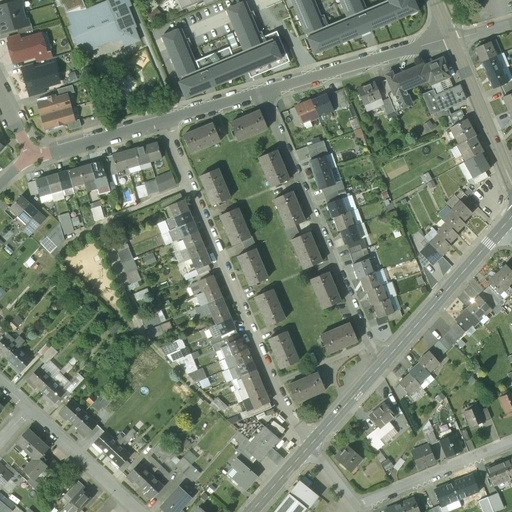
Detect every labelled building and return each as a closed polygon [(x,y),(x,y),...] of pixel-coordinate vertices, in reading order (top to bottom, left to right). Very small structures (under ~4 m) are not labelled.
[(63,6),(66,13),(79,7),(81,10),(85,8),(81,0),(59,0),(62,7),(63,6)] [(105,0),(106,2),(85,10),(85,8),(81,10),(79,7),(66,13),(74,32),(79,30),(81,33),(73,37),(77,46),(78,45),(82,56),(90,53),(89,51),(98,48),(97,46),(112,40),(113,43),(121,40),(124,47),(139,41),(134,28),(136,27),(127,7),(130,6),(127,0),(105,0)] [(176,0),(181,9),(202,0),(176,0)] [(309,0),(290,0),(314,55),(418,11),(413,0),(385,0),(363,10),(358,0),(339,0),(346,16),(321,27),(309,0)] [(9,4),(0,6),(0,19),(0,20),(23,14),(21,8),(19,7),(17,2),(17,1),(9,4)] [(242,3),(225,10),(242,50),(231,54),(229,47),(195,62),(198,69),(195,70),(178,30),(160,37),(180,82),(178,82),(185,99),(258,69),(261,70),(265,70),(267,68),(268,65),(282,59),(271,34),(261,38),(255,26),(252,27),(242,3)] [(23,14),(0,20),(1,23),(0,24),(0,26),(2,33),(16,29),(24,26),(23,21),(24,19),(23,14)] [(30,24),(24,26),(16,29),(18,35),(32,31),(30,24)] [(9,44),(7,45),(13,64),(34,57),(47,53),(41,34),(21,41),(9,44)] [(9,44),(21,41),(19,35),(7,38),(9,44)] [(490,42),(474,49),(480,62),(495,56),(490,42)] [(47,53),(34,57),(36,63),(52,58),(50,52),(47,53)] [(495,56),(480,62),(486,76),(501,69),(495,56)] [(422,67),(427,78),(430,85),(438,81),(449,77),(441,59),(422,67)] [(32,64),(21,67),(23,73),(34,70),(32,64)] [(23,73),(22,73),(28,92),(43,87),(58,83),(55,72),(51,73),(49,65),(34,70),(23,73)] [(394,76),(392,78),(387,81),(392,92),(404,87),(427,78),(422,67),(422,65),(394,76)] [(501,69),(486,76),(491,89),(507,83),(501,69)] [(393,72),(386,75),(385,75),(385,76),(387,81),(392,78),(394,76),(393,72)] [(387,81),(382,83),(386,95),(392,92),(387,81)] [(438,81),(430,85),(432,90),(435,96),(443,93),(438,81)] [(373,83),(356,90),(363,105),(380,98),(373,83)] [(72,86),(57,90),(59,96),(67,94),(68,95),(74,93),(72,86)] [(458,86),(453,89),(457,98),(462,96),(458,86)] [(43,87),(28,92),(30,97),(45,93),(43,87)] [(392,92),(386,95),(388,99),(394,112),(409,105),(410,102),(404,87),(392,92)] [(348,100),(343,89),(342,89),(343,90),(338,92),(342,102),(346,101),(348,100)] [(457,98),(453,89),(443,93),(435,96),(434,96),(440,110),(440,111),(446,108),(464,100),(462,96),(457,98)] [(435,96),(432,90),(421,95),(430,116),(435,114),(435,113),(440,110),(434,96),(435,96)] [(337,92),(330,96),(329,95),(333,106),(342,102),(338,92),(337,91),(337,92)] [(511,93),(501,98),(507,111),(511,109),(511,93)] [(59,96),(52,98),(51,97),(50,97),(48,97),(48,99),(37,102),(41,116),(71,107),(68,95),(67,94),(59,96)] [(325,95),(310,101),(317,116),(324,113),(325,115),(333,112),(334,112),(326,94),(325,95)] [(394,112),(388,99),(381,102),(382,102),(387,114),(386,114),(386,115),(394,112)] [(310,101),(296,107),(295,107),(300,120),(301,123),(302,122),(309,119),(309,121),(317,118),(318,118),(317,116),(310,101)] [(342,102),(333,106),(335,110),(343,107),(343,108),(348,106),(346,101),(342,102)] [(71,107),(41,116),(45,130),(56,127),(57,129),(59,128),(60,127),(60,126),(67,124),(75,122),(75,120),(71,107)] [(446,108),(440,111),(440,110),(435,113),(435,114),(438,120),(449,115),(446,108)] [(300,120),(296,109),(295,109),(296,110),(291,112),(291,111),(290,111),(295,123),(300,120)] [(449,115),(451,121),(463,116),(462,115),(461,116),(459,111),(460,111),(460,110),(449,115)] [(259,111),(230,124),(237,142),(267,129),(259,111)] [(75,122),(67,124),(69,130),(81,127),(79,119),(75,120),(75,122)] [(466,120),(449,129),(457,145),(473,136),(474,135),(466,120)] [(212,124),(183,136),(190,154),(220,141),(212,124)] [(457,145),(456,146),(464,162),(480,153),(481,152),(473,136),(457,145)] [(323,141),(306,147),(308,153),(325,147),(323,141)] [(156,144),(145,147),(149,162),(160,158),(156,144)] [(145,147),(134,150),(138,165),(149,162),(145,147)] [(325,147),(308,153),(311,161),(325,156),(328,155),(325,147)] [(138,165),(134,150),(123,153),(127,168),(138,165)] [(276,151),(258,158),(270,188),(289,180),(276,151)] [(123,153),(112,156),(116,171),(127,168),(123,153)] [(464,162),(463,162),(472,178),(473,178),(484,172),(489,169),(480,153),(464,162)] [(112,156),(106,158),(110,170),(111,175),(117,174),(116,171),(112,156)] [(311,161),(309,161),(314,175),(330,170),(325,156),(311,161)] [(106,158),(99,159),(100,162),(101,162),(104,172),(110,170),(106,158)] [(100,162),(90,165),(94,180),(105,177),(104,172),(101,162),(100,162)] [(90,165),(79,169),(85,191),(96,188),(94,180),(90,165)] [(79,169),(68,172),(72,187),(75,195),(85,192),(85,191),(79,169)] [(217,169),(200,176),(212,206),(230,199),(217,169)] [(330,170),(314,175),(319,190),(321,189),(334,185),(335,184),(330,170)] [(68,172),(57,175),(61,190),(72,187),(68,172)] [(484,172),(473,178),(476,183),(487,178),(484,172)] [(170,173),(155,179),(155,180),(158,192),(175,184),(170,173)] [(57,175),(46,178),(50,193),(61,190),(57,175)] [(105,177),(94,180),(96,188),(107,185),(105,177)] [(46,178),(35,181),(38,193),(39,196),(50,193),(46,178)] [(155,180),(144,183),(144,185),(147,195),(158,192),(155,180)] [(35,181),(27,183),(30,196),(38,193),(35,181)] [(144,185),(135,187),(139,199),(147,196),(147,195),(144,185)] [(334,185),(321,189),(323,194),(335,189),(336,192),(337,192),(334,185)] [(335,189),(323,194),(325,199),(337,195),(336,192),(335,189)] [(291,192),(273,200),(286,229),(295,226),(304,222),(291,192)] [(337,195),(325,199),(327,204),(339,200),(337,192),(336,192),(337,195)] [(179,194),(158,204),(160,211),(163,210),(163,209),(169,207),(182,201),(179,194)] [(20,197),(9,208),(18,216),(29,205),(20,197)] [(468,197),(463,202),(472,210),(471,209),(475,205),(476,206),(468,197)] [(8,207),(0,199),(0,208),(4,212),(8,207)] [(327,204),(326,204),(326,205),(327,205),(331,218),(346,213),(342,200),(342,199),(339,200),(327,204)] [(182,201),(169,207),(173,217),(188,211),(183,201),(182,201)] [(460,202),(455,207),(454,205),(450,210),(450,209),(450,210),(452,212),(464,225),(465,224),(462,222),(471,214),(472,213),(459,201),(460,202)] [(37,212),(29,205),(18,216),(27,224),(37,212)] [(100,207),(91,210),(94,221),(103,218),(100,207)] [(169,207),(163,209),(163,210),(167,220),(173,217),(169,207)] [(249,238),(237,209),(220,216),(232,246),(241,242),(250,238),(249,238)] [(91,210),(82,212),(85,225),(94,222),(94,221),(91,210)] [(188,211),(173,217),(174,219),(178,228),(192,222),(188,211)] [(44,219),(37,212),(27,224),(33,230),(44,219)] [(331,218),(331,219),(333,218),(338,231),(353,226),(349,213),(349,212),(346,213),(331,218)] [(453,214),(448,218),(447,217),(443,221),(442,221),(445,223),(457,236),(458,235),(455,233),(464,225),(452,212),(453,214)] [(68,213),(59,215),(61,223),(70,220),(68,213)] [(174,219),(165,223),(169,231),(178,228),(174,219)] [(70,220),(61,223),(64,234),(73,231),(70,220)] [(192,222),(178,228),(182,238),(196,232),(192,222)] [(446,225),(441,229),(441,228),(436,232),(451,247),(448,244),(457,236),(445,223),(444,223),(446,225)] [(33,230),(27,224),(22,229),(29,235),(33,230)] [(59,224),(46,237),(57,247),(64,240),(59,224)] [(353,226),(338,231),(338,232),(340,231),(344,244),(344,245),(345,245),(360,239),(355,225),(353,226)] [(295,226),(286,229),(285,229),(289,241),(291,241),(291,240),(299,237),(295,226)] [(169,231),(173,242),(176,241),(182,238),(178,228),(169,231)] [(196,232),(182,238),(186,249),(201,243),(196,232)] [(439,236),(434,240),(433,239),(429,243),(441,256),(442,256),(441,255),(450,247),(451,247),(436,232),(435,232),(438,235),(439,236)] [(299,237),(291,240),(291,241),(303,270),(321,263),(309,233),(299,237)] [(57,247),(46,237),(45,239),(47,241),(47,240),(55,249),(57,247)] [(250,238),(241,242),(244,247),(254,243),(251,237),(249,238),(250,238)] [(125,238),(113,243),(115,247),(126,242),(127,242),(125,238)] [(182,238),(176,241),(180,251),(186,249),(182,238)] [(366,249),(362,238),(360,239),(345,245),(347,249),(359,245),(361,250),(366,249)] [(55,249),(47,240),(47,241),(45,239),(40,244),(49,254),(49,255),(55,249)] [(126,242),(115,247),(118,253),(128,249),(126,242)] [(180,251),(180,252),(184,262),(205,253),(201,243),(186,249),(180,251)] [(256,249),(254,243),(244,247),(246,253),(254,249),(254,250),(256,249)] [(426,249),(424,248),(419,252),(421,254),(429,262),(432,265),(441,256),(429,243),(428,244),(430,245),(426,249)] [(359,245),(347,249),(349,254),(361,250),(359,245)] [(118,253),(117,254),(121,264),(132,259),(128,249),(118,253)] [(254,250),(254,249),(246,253),(237,257),(250,286),(267,279),(254,250)] [(363,256),(351,260),(353,264),(368,259),(369,259),(366,249),(361,250),(363,256)] [(361,250),(349,254),(351,260),(363,256),(361,250)] [(144,256),(148,265),(159,260),(155,252),(144,256)] [(184,262),(183,263),(188,273),(195,270),(207,265),(210,264),(205,253),(184,262)] [(421,254),(417,257),(422,268),(428,262),(429,262),(421,254)] [(132,259),(121,264),(123,268),(134,264),(132,259)] [(353,264),(352,265),(357,278),(357,279),(359,278),(375,273),(373,273),(368,260),(368,259),(353,264)] [(134,264),(123,268),(126,275),(136,270),(137,270),(134,264)] [(207,265),(195,270),(198,276),(207,272),(209,271),(207,265)] [(511,272),(505,265),(496,274),(508,286),(511,282),(511,272)] [(136,270),(126,275),(128,279),(138,275),(136,270)] [(198,276),(195,277),(197,282),(209,277),(207,272),(198,276)] [(328,273),(310,280),(322,310),(340,302),(328,273)] [(375,273),(359,278),(364,292),(382,286),(381,285),(379,286),(375,273)] [(508,286),(496,274),(487,282),(499,295),(508,286)] [(138,275),(128,279),(130,285),(140,281),(138,275)] [(197,282),(190,286),(195,296),(202,293),(216,287),(212,276),(209,277),(197,282)] [(382,286),(364,292),(366,292),(371,305),(370,305),(388,299),(386,299),(381,286),(382,286)] [(216,287),(202,293),(206,304),(221,298),(216,287)] [(501,300),(488,287),(484,291),(497,304),(501,300)] [(146,289),(133,295),(136,302),(149,296),(146,289)] [(284,320),(272,290),(254,297),(267,327),(284,320)] [(497,304),(484,291),(478,297),(490,310),(497,304)] [(206,304),(202,293),(197,295),(201,306),(206,304)] [(490,310),(478,297),(466,308),(477,320),(482,314),(484,316),(490,310)] [(201,306),(195,308),(200,319),(206,316),(225,308),(221,298),(206,304),(201,306)] [(388,299),(370,305),(371,306),(373,305),(377,317),(377,318),(386,315),(393,312),(388,299),(389,299),(388,299)] [(225,308),(206,316),(210,327),(230,318),(226,308),(225,308)] [(477,320),(466,308),(454,320),(465,332),(471,326),(473,327),(479,321),(477,320)] [(386,315),(378,318),(376,319),(378,325),(388,321),(386,315)] [(22,322),(17,316),(8,325),(14,331),(22,322)] [(210,327),(214,338),(220,336),(234,330),(230,318),(210,327)] [(153,319),(142,323),(145,330),(156,325),(153,319)] [(349,324),(320,336),(327,354),(357,342),(349,324)] [(464,333),(456,324),(455,324),(456,325),(452,329),(451,328),(451,329),(459,337),(464,333)] [(159,326),(146,331),(151,339),(163,334),(159,326)] [(459,337),(451,329),(452,330),(447,334),(447,333),(446,333),(455,342),(459,337)] [(234,330),(220,336),(222,341),(236,335),(234,330)] [(286,332),(268,340),(280,369),(298,362),(286,332)] [(455,342),(446,333),(446,334),(447,334),(443,338),(442,337),(451,346),(455,342)] [(222,341),(211,345),(214,352),(221,350),(224,357),(231,354),(227,345),(239,340),(236,335),(222,341)] [(220,336),(214,338),(209,340),(211,345),(222,341),(220,336)] [(12,343),(5,337),(0,342),(0,356),(1,354),(7,360),(18,348),(24,342),(18,337),(12,343)] [(451,346),(442,337),(442,338),(443,338),(439,342),(438,341),(438,342),(446,350),(451,346)] [(239,340),(227,345),(231,354),(232,356),(246,350),(242,339),(239,340)] [(446,350),(438,342),(438,343),(434,347),(434,346),(433,346),(442,355),(446,350)] [(172,343),(160,348),(165,354),(175,350),(172,343)] [(46,344),(38,353),(42,357),(50,348),(46,344)] [(57,353),(51,347),(50,348),(42,357),(40,358),(46,364),(57,353)] [(31,361),(18,348),(7,360),(13,365),(11,367),(18,374),(31,361)] [(232,356),(225,359),(229,369),(236,367),(250,360),(246,350),(232,356)] [(428,352),(418,361),(417,361),(429,375),(430,375),(428,373),(438,364),(439,365),(439,364),(428,352)] [(194,366),(189,355),(175,361),(187,375),(197,371),(195,366),(194,366)] [(250,360),(236,367),(241,377),(255,371),(250,360)] [(429,375),(417,361),(417,362),(418,363),(408,372),(420,386),(419,385),(429,375),(429,376),(429,375)] [(71,367),(67,364),(59,372),(62,375),(65,372),(66,373),(71,367)] [(52,380),(39,368),(26,381),(33,388),(35,386),(41,391),(52,380)] [(197,371),(187,375),(195,384),(206,379),(202,369),(197,371)] [(255,371),(241,377),(241,379),(237,381),(240,389),(245,388),(259,381),(255,371)] [(420,386),(408,372),(407,373),(409,374),(398,384),(398,383),(398,384),(399,385),(406,393),(409,396),(409,395),(419,386),(420,386)] [(317,373),(287,386),(295,403),(324,391),(317,373)] [(65,392),(52,380),(41,391),(47,397),(45,399),(52,405),(59,399),(63,394),(65,392)] [(259,381),(245,388),(249,398),(264,392),(259,381)] [(406,393),(399,385),(393,390),(399,400),(406,393)] [(240,389),(238,391),(242,401),(249,398),(245,388),(240,389)] [(249,398),(242,401),(249,417),(256,414),(254,409),(268,403),(264,392),(249,398)] [(511,392),(499,398),(505,413),(511,410),(511,392)] [(195,395),(188,402),(192,407),(199,399),(195,395)] [(91,396),(86,401),(90,406),(96,400),(91,396)] [(61,400),(59,399),(52,405),(56,409),(62,402),(61,400)] [(103,407),(96,400),(90,406),(98,412),(103,407)] [(223,409),(215,400),(213,401),(210,405),(217,412),(223,409)] [(84,413),(71,401),(59,414),(66,421),(67,419),(73,424),(84,413)] [(268,403),(254,409),(256,414),(271,408),(268,403)] [(384,404),(369,417),(378,427),(380,429),(388,422),(394,417),(384,404)] [(483,422),(477,407),(464,412),(469,428),(483,422)] [(491,419),(486,408),(481,410),(485,421),(491,419)] [(97,425),(84,413),(73,424),(79,430),(77,432),(84,438),(97,425)] [(380,440),(393,429),(388,422),(380,429),(378,427),(373,431),(380,440)] [(277,439),(265,428),(258,435),(271,446),(277,439)] [(48,448),(28,429),(6,453),(14,461),(13,462),(14,463),(30,478),(33,480),(36,477),(40,472),(41,473),(44,470),(43,469),(46,466),(43,463),(45,461),(42,455),(48,448)] [(128,433),(124,429),(119,435),(122,439),(128,433)] [(128,433),(122,439),(127,443),(136,433),(131,429),(128,433)] [(465,430),(459,432),(464,443),(469,441),(465,430)] [(380,440),(373,431),(366,437),(374,453),(383,446),(380,440)] [(432,431),(423,435),(428,446),(437,443),(432,431)] [(114,441),(104,432),(92,445),(99,452),(101,450),(107,456),(117,444),(114,441)] [(246,439),(239,433),(233,439),(240,445),(246,439)] [(119,435),(114,441),(117,444),(122,439),(119,435)] [(251,443),(245,450),(253,457),(256,459),(262,453),(264,454),(271,446),(258,435),(251,443)] [(454,435),(439,441),(446,457),(461,451),(454,435)] [(253,457),(245,450),(251,443),(246,439),(240,445),(236,451),(240,455),(249,462),(253,457)] [(161,441),(153,450),(155,452),(147,460),(157,469),(171,454),(173,452),(161,441)] [(185,441),(181,446),(185,450),(190,445),(185,441)] [(130,456),(117,444),(107,456),(113,461),(111,463),(118,470),(125,461),(130,456)] [(427,445),(412,452),(411,454),(417,469),(434,462),(427,445)] [(361,459),(348,448),(343,454),(341,452),(335,459),(350,472),(361,459)] [(14,461),(6,453),(1,459),(6,464),(10,467),(14,463),(13,462),(14,461)] [(182,458),(179,462),(171,454),(157,469),(165,477),(175,467),(183,475),(191,466),(182,458)] [(249,462),(240,455),(237,459),(244,466),(245,466),(249,462)] [(244,466),(237,459),(230,466),(238,473),(244,466)] [(399,459),(392,468),(397,472),(404,463),(399,459)] [(511,459),(502,463),(509,479),(511,478),(511,459)] [(129,465),(125,461),(118,470),(121,473),(129,465)] [(259,471),(249,462),(245,466),(251,471),(250,472),(255,476),(259,471)] [(370,478),(378,472),(370,462),(363,468),(370,478)] [(502,463),(485,470),(492,486),(509,479),(502,463)] [(10,467),(6,464),(2,468),(11,476),(15,472),(10,467)] [(129,465),(121,473),(126,478),(134,470),(129,465)] [(134,470),(126,478),(132,484),(134,482),(140,487),(150,476),(148,475),(138,465),(134,470)] [(2,468),(0,466),(0,485),(2,487),(9,479),(11,476),(2,468)] [(191,466),(183,475),(190,481),(196,478),(199,474),(191,466)] [(245,466),(244,466),(238,473),(232,480),(243,489),(249,482),(250,483),(256,477),(255,476),(250,472),(251,471),(245,466)] [(11,476),(9,479),(14,484),(21,477),(15,472),(11,476)] [(163,488),(150,476),(140,487),(146,493),(144,495),(151,501),(163,488)] [(36,477),(33,480),(30,478),(27,483),(34,489),(41,482),(36,477)] [(465,479),(451,484),(458,500),(471,495),(465,479)] [(78,481),(66,495),(71,500),(80,491),(83,487),(78,481)] [(317,497),(299,482),(294,488),(294,487),(290,492),(291,492),(292,493),(308,506),(308,507),(317,497)] [(451,484),(434,491),(441,507),(458,500),(451,484)] [(179,488),(165,504),(160,509),(163,511),(177,511),(180,509),(191,498),(179,488)] [(483,490),(478,492),(482,501),(487,499),(483,490)] [(71,500),(61,511),(62,511),(77,511),(80,510),(89,500),(80,491),(71,500)] [(0,493),(0,501),(10,510),(14,505),(0,493)] [(301,511),(305,509),(308,506),(292,493),(290,495),(288,494),(288,495),(274,511),(301,511)] [(497,493),(487,498),(492,509),(502,504),(497,493)] [(418,511),(414,499),(400,505),(403,511),(418,511)] [(8,511),(10,510),(0,501),(0,511),(8,511)]
